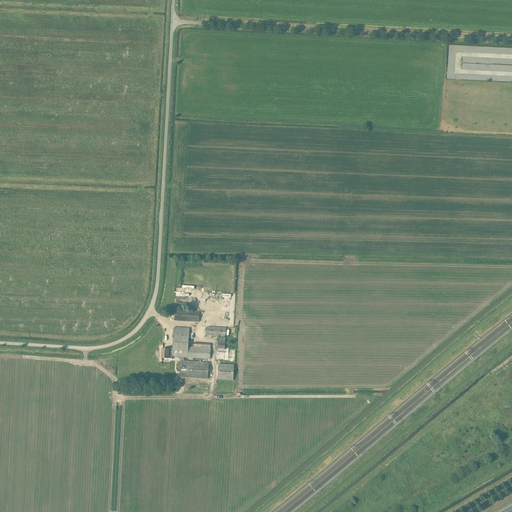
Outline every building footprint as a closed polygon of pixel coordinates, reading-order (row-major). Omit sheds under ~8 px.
[(447,95),(447,109),(454,110),(455,96),(447,95)] [(174,321),(199,322),(199,312),(175,310),(174,321)] [(245,339),(260,342),(263,328),(248,324),(245,339)] [(225,337),(226,328),(206,327),(206,336),(225,337)] [(180,361),(179,378),(208,379),(209,363),(184,361),(184,358),(210,359),(211,348),(210,348),(210,344),(193,343),(193,347),(188,347),(189,328),(174,328),(172,348),(168,348),(168,350),(161,349),(161,358),(168,359),(172,359),(172,357),(180,358),(180,361)] [(217,337),(217,348),(225,349),(225,348),(226,348),(226,343),(225,342),(225,337),(217,337)] [(218,364),(217,379),(233,380),(234,365),(218,364)]
